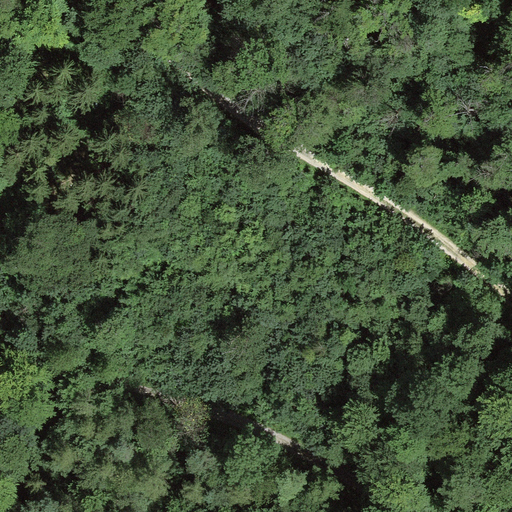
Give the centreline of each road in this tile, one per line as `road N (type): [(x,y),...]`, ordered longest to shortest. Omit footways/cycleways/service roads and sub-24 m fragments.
road 1 (track): [(511,299),(448,246),(257,120),(113,0)]
road 2 (track): [(0,348),(218,411),(306,446),(415,511)]
